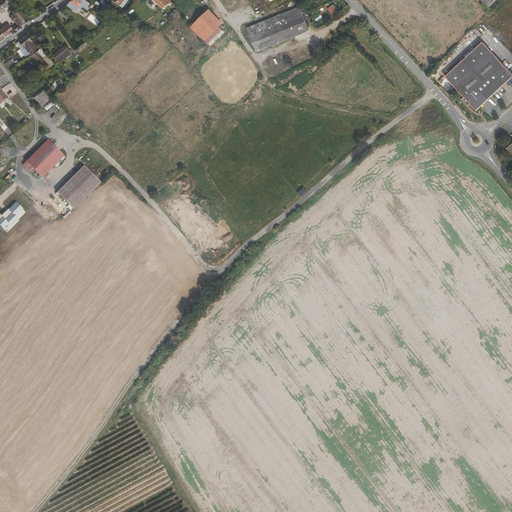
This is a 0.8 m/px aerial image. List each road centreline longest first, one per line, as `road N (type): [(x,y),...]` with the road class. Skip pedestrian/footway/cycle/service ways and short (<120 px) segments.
road 1 (track): [(37,119),(95,146),(216,283),(33,511)]
road 2 (track): [(216,283),(394,118),(435,91)]
road 3 (track): [(394,118),(277,94),(256,60)]
road 4 (secondary): [(454,114),(350,0)]
